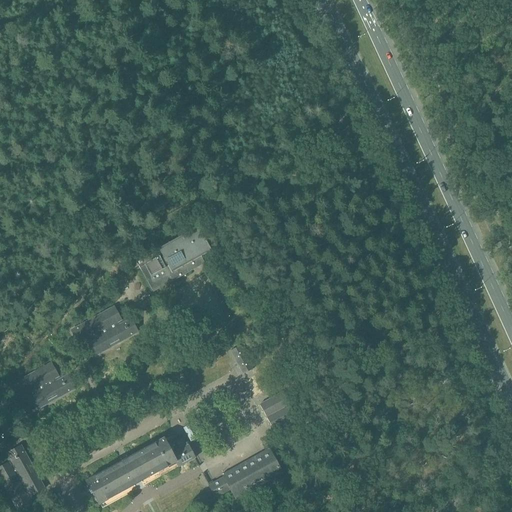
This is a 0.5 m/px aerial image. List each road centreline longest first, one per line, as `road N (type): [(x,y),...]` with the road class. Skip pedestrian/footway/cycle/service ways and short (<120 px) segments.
road 1 (unknown): [(464,511),(382,356),(231,277),(201,173)]
road 2 (primary): [(319,0),(511,403)]
road 3 (primary): [(511,332),(359,0)]
road 4 (unknown): [(0,175),(201,173)]
road 5 (unknown): [(511,159),(444,0)]
